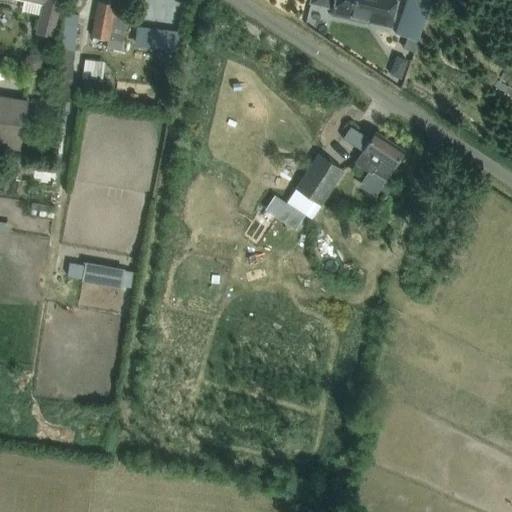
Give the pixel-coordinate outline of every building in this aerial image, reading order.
[(25,0),(42,4),(36,33),(53,37),(61,0),(25,0)] [(310,0),(310,3),(330,8),(331,6),(334,7),(332,14),(390,27),(396,0),(310,0)] [(425,0),(405,0),(394,33),(417,41),(431,2),(425,0)] [(127,13),(114,11),(115,4),(96,1),(92,37),(109,39),(108,48),(122,50),(127,13)] [(65,13),(62,48),(64,48),(73,49),(75,49),(78,14),(65,13)] [(137,26),(134,46),(179,51),(181,31),(137,26)] [(0,94),(0,146),(22,150),(28,99),(0,94)] [(397,180),(389,175),(405,150),(376,132),(365,148),(355,162),(371,173),(373,171),(385,179),(379,189),(388,195),(397,180)] [(320,154),(312,166),(297,189),(321,204),(343,169),(320,154)]
